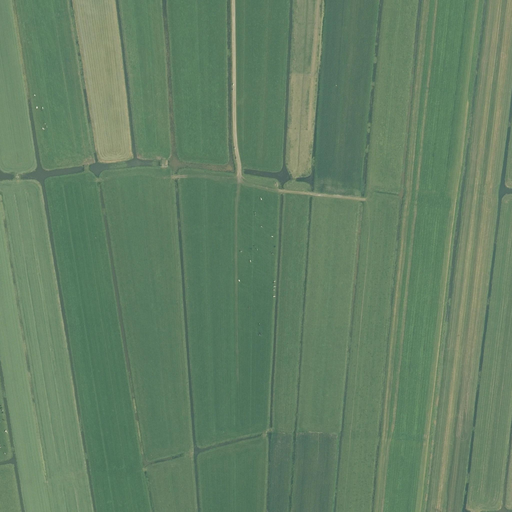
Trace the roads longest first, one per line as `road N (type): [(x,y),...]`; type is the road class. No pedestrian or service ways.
road 1 (track): [(122,0),(140,155),(87,162),(88,176),(184,176)]
road 2 (track): [(233,0),(239,177)]
